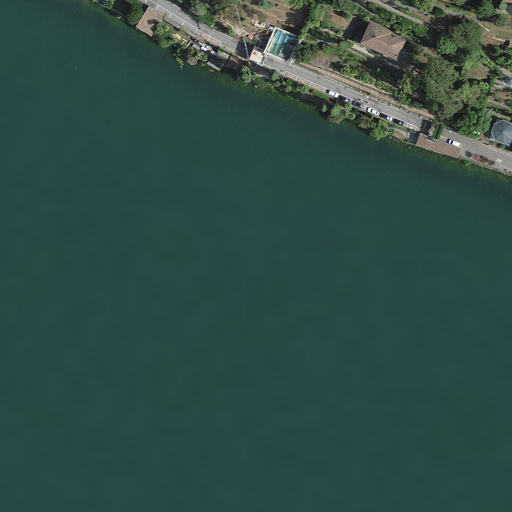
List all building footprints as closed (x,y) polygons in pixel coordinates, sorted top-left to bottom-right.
[(162,16),(148,7),(137,26),(151,35),(162,16)] [(390,32),(370,24),(361,44),(395,58),(403,41),(388,35),(390,32)] [(276,28),(266,52),(289,62),(299,38),(276,28)] [(244,60),(232,55),(227,65),(239,70),(244,60)] [(511,125),(511,123),(502,120),(494,124),(491,132),(495,141),(503,144),(511,141),(511,139),(511,125)] [(434,139),(420,134),(415,146),(456,159),(460,149),(434,139)]
